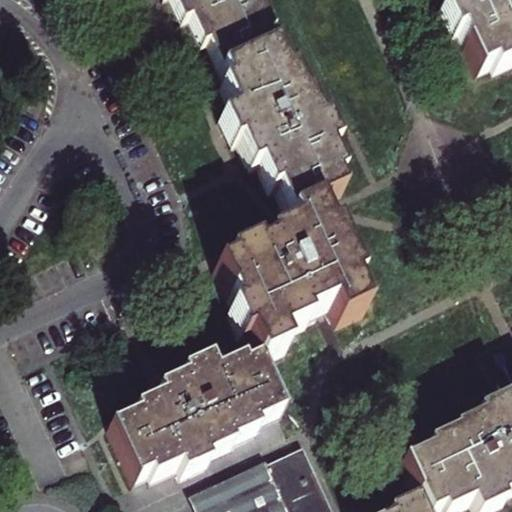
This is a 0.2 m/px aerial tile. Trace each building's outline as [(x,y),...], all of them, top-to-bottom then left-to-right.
[(244,344),(254,367),(256,371),(283,358),(277,345),(303,333),(300,327),(315,320),(327,315),(334,331),(361,319),(349,292),(355,289),(330,236),(324,238),(312,212),(339,199),(332,185),(338,183),(326,157),(334,153),(321,126),(316,128),(304,101),(301,102),(289,76),(283,79),(265,40),(270,37),(258,10),(266,7),(262,0),(159,0),(162,6),(168,3),(177,24),(180,30),(188,26),(200,53),(205,51),(224,90),(218,93),(231,120),(217,125),(230,152),(236,150),(246,172),(248,177),(255,173),(267,199),(273,197),(284,221),(290,235),(263,247),(266,252),(253,259),(250,253),(223,265),(226,271),(213,278),(231,317),(226,320),(239,347),(244,344)] [(511,0),(436,0),(442,13),(437,15),(449,42),(455,39),(473,79),(487,73),(489,78),(511,67),(511,0)] [(252,433),(279,421),(256,371),(254,367),(240,373),(238,368),(211,380),(205,367),(178,380),(181,385),(160,395),(154,397),(158,405),(131,417),(134,422),(107,435),(131,488),(146,482),(148,487),(174,475),(178,483),(204,471),(202,466),(229,454),(227,451),(254,438),(252,433)] [(498,506),(511,498),(511,411),(504,415),(501,407),(474,419),(477,424),(450,437),(451,439),(424,452),(427,457),(399,470),(412,496),(414,502),(419,511),(463,511),(468,510),(468,511),(497,511),(500,511),(498,506)] [(329,511),(300,453),(188,502),(189,505),(192,511),(329,511)] [(419,511),(414,502),(392,511),(419,511)]
